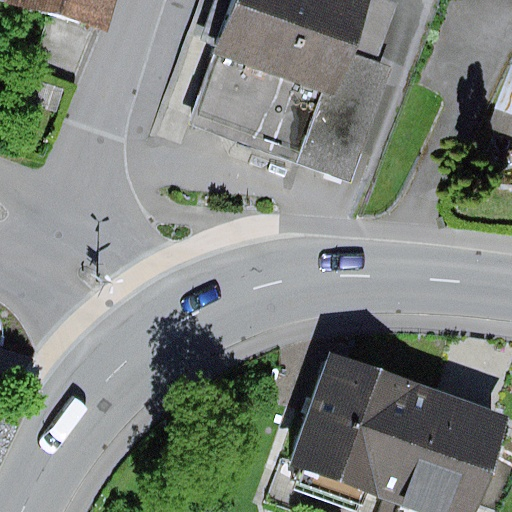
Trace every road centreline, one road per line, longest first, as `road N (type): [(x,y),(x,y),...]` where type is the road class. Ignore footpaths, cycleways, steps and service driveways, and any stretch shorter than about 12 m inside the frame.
road 1 (primary): [(511,290),(338,277),(264,286),(141,347)]
road 2 (residential): [(75,264),(81,198),(141,0)]
road 3 (primary): [(141,347),(61,439),(21,511)]
